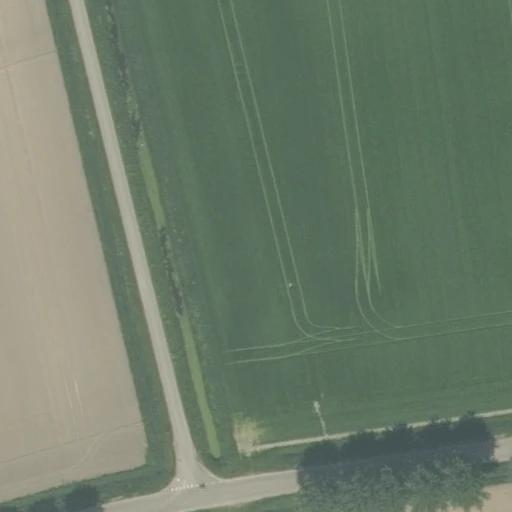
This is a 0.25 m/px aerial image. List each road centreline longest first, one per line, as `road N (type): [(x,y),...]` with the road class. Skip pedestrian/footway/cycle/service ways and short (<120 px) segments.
road 1 (unclassified): [(197,497),(80,0)]
road 2 (tertiary): [(197,497),(511,451)]
